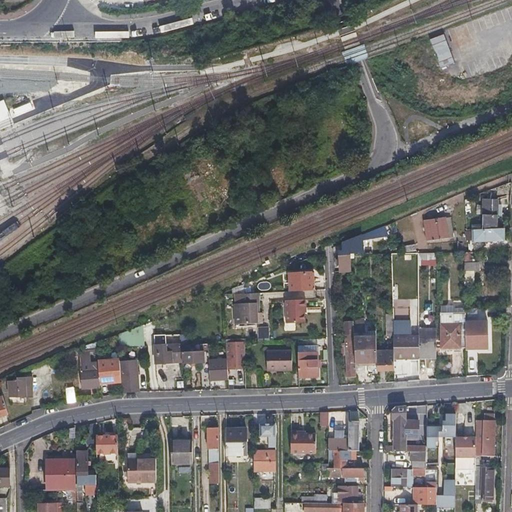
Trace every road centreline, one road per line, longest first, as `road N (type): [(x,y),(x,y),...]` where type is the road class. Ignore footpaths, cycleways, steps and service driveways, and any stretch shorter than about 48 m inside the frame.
road 1 (residential): [(335,0),(384,125),(384,156),(371,171),(0,334)]
road 2 (residential): [(376,397),(117,406),(55,419),(0,443)]
road 3 (unclassified): [(247,0),(133,28),(62,29)]
road 4 (residential): [(511,387),(376,397)]
